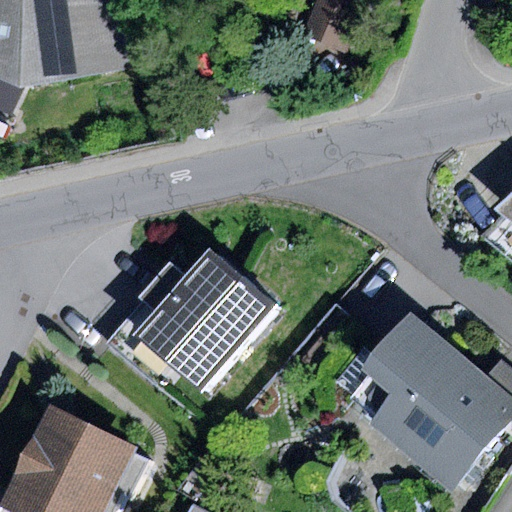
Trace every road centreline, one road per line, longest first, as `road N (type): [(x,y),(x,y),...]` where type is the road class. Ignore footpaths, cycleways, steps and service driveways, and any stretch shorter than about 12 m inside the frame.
road 1 (residential): [(0,228),(363,147)]
road 2 (residential): [(363,147),(369,178),(401,230),(511,324)]
road 3 (residential): [(444,0),(434,63),(443,128)]
